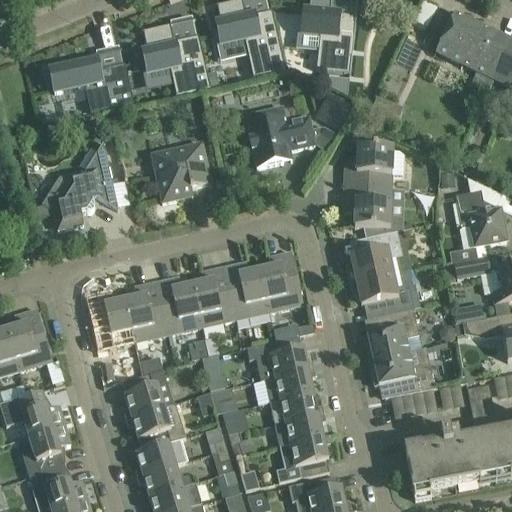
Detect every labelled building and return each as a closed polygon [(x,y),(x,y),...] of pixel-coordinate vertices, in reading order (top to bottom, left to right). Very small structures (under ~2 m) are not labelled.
[(297,37),(296,52),(318,55),(316,74),(350,78),(355,21),(339,19),(340,17),(330,16),(331,2),(332,2),(333,0),(328,0),(310,0),(309,14),(303,13),(301,37),(297,37)] [(243,3),(215,9),(215,10),(217,10),(220,24),(216,25),(220,45),(216,46),(220,65),(248,59),(253,82),(285,74),(272,15),(269,15),(254,19),(254,17),(245,19),(242,4),(243,4),(243,3)] [(436,56),(497,84),(511,53),(511,44),(454,17),(436,56)] [(171,29),(141,35),(142,37),(143,36),(147,53),(142,54),(147,78),(170,73),(173,88),(176,99),(210,91),(204,65),(198,40),(196,41),(174,46),(170,30),(171,30),(171,29)] [(511,53),(497,84),(511,91),(511,53)] [(91,118),(134,109),(125,70),(99,75),(96,60),(49,69),(55,97),(85,91),(91,118)] [(316,79),(316,84),(348,99),(349,83),(316,79)] [(315,121),(340,136),(355,111),(330,95),(315,121)] [(267,127),(248,131),(257,172),(283,166),(281,157),(315,149),(309,121),(288,126),(285,113),(265,117),(267,127)] [(118,214),(114,194),(103,146),(84,176),(59,181),(42,209),(54,217),(54,219),(58,234),(84,229),(81,217),(86,216),(87,216),(89,217),(91,216),(92,216),(93,215),(94,214),(94,212),(94,211),(94,210),(94,209),(93,208),(92,207),(91,201),(96,200),(118,214)] [(156,179),(158,188),(162,207),(184,202),(182,195),(211,188),(207,169),(202,148),(171,155),(172,160),(164,162),(159,169),(161,178),(156,179)] [(345,165),(344,191),(391,192),(392,179),(404,179),(405,159),(400,155),(393,155),(393,152),(377,151),(357,151),(356,165),(345,165)] [(454,188),(454,174),(441,174),(441,188),(454,188)] [(344,191),(343,217),(355,217),(354,232),(363,232),(366,243),(390,237),(391,192),(344,191)] [(481,195),(461,199),(455,200),(461,233),(471,231),(475,252),(506,246),(500,214),(485,217),(481,195)] [(42,209),(31,211),(34,223),(54,219),(54,217),(42,209)] [(402,261),(397,236),(390,237),(366,243),(369,257),(350,262),(356,286),(393,278),(390,264),(402,261)] [(270,271),(260,273),(269,317),(284,313),(303,309),(292,256),(268,261),(270,271)] [(487,261),(444,270),(447,284),(456,282),(457,283),(490,277),(487,261)] [(246,266),(224,271),(236,324),(269,317),(260,273),(249,276),(246,266)] [(511,270),(511,271),(498,273),(502,295),(492,297),(494,309),(495,309),(508,306),(511,305),(511,270)] [(203,286),(192,288),(202,332),(236,324),(224,271),(201,276),(203,286)] [(384,320),(413,314),(414,314),(409,289),(396,292),(393,278),(356,286),(361,310),(380,306),(383,321),(384,320)] [(180,281),(157,286),(168,339),(202,332),(192,288),(182,291),(180,281)] [(136,301),(125,303),(135,347),(168,339),(157,286),(134,291),(136,301)] [(135,347),(125,303),(114,306),(112,296),(89,301),(101,354),(135,347)] [(508,306),(495,309),(497,320),(506,319),(510,318),(508,306)] [(17,330),(6,333),(19,376),(34,371),(53,365),(37,313),(14,320),(17,330)] [(364,340),(369,365),(408,357),(405,343),(419,340),(413,314),(384,320),(388,335),(364,340)] [(511,317),(455,329),(457,339),(465,338),(484,342),(484,344),(502,340),(507,365),(511,364),(511,317)] [(298,330),(297,330),(299,341),(314,338),(312,327),(298,330)] [(0,381),(19,376),(6,333),(0,334),(0,381)] [(188,349),(193,363),(219,354),(213,339),(188,349)] [(270,347),(246,353),(249,365),(256,363),(261,386),(265,385),(314,374),(312,366),(306,367),(303,352),(302,352),(299,341),(270,347)] [(408,357),(369,365),(375,391),(395,386),(398,400),(417,396),(435,393),(429,368),(412,372),(408,357)] [(472,370),(464,371),(465,381),(467,387),(475,386),(472,370)] [(123,415),(126,423),(174,408),(163,374),(122,386),(126,398),(124,398),(129,414),(123,415)] [(270,406),(270,407),(280,405),(313,397),(310,382),(315,381),(314,374),(265,385),(270,406)] [(511,423),(511,424),(511,432),(497,435),(489,389),(467,393),(476,439),(460,442),(458,434),(431,439),(433,447),(405,453),(415,505),(431,502),(430,494),(511,478),(511,423)] [(210,397),(213,407),(222,404),(219,394),(210,397)] [(65,430),(59,410),(47,414),(42,395),(23,401),(6,406),(0,408),(0,411),(6,431),(24,426),(28,441),(65,430)] [(270,407),(275,429),(324,418),(322,411),(316,412),(313,397),(280,405),(270,407)] [(136,457),(168,447),(171,447),(171,446),(180,443),(186,442),(179,420),(175,408),(174,408),(126,423),(128,430),(133,428),(138,444),(139,443),(143,455),(136,457)] [(323,440),(320,427),(326,425),(324,418),(275,429),(280,450),(279,450),(280,452),(329,440),(328,439),(323,440)] [(234,421),(224,424),(226,430),(229,440),(239,436),(236,427),(234,421)] [(22,460),(29,482),(65,471),(59,453),(71,449),(65,430),(28,441),(33,456),(22,460)] [(239,436),(229,440),(232,450),(236,462),(250,458),(246,445),(241,446),(239,436)] [(328,464),(325,449),(331,448),(329,440),(280,452),(285,473),(276,475),(279,488),(310,481),(329,476),(327,465),(328,464)] [(135,474),(137,481),(175,470),(175,469),(187,466),(180,443),(171,446),(171,447),(168,447),(136,457),(140,472),(135,474)] [(214,447),(217,457),(227,454),(224,444),(214,447)] [(227,454),(217,457),(220,467),(230,464),(227,454)] [(145,486),(149,501),(195,487),(192,488),(189,479),(179,482),(175,470),(137,481),(139,488),(145,486)] [(64,511),(88,505),(82,485),(70,489),(65,471),(29,482),(38,511),(64,511)] [(295,506),(296,511),(350,511),(350,506),(344,507),(340,492),(339,492),(337,480),(317,485),(289,492),(292,507),(295,506)] [(231,500),(240,498),(236,486),(227,489),(231,500)] [(191,511),(202,509),(195,487),(149,501),(152,511),(191,511)]
